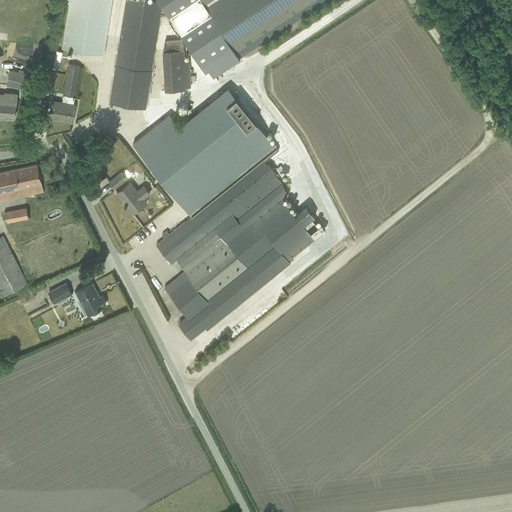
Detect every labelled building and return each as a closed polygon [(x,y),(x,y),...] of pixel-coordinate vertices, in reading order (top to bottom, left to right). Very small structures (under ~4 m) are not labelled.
[(69,0),(64,36),(62,46),(103,53),(105,43),(111,0),(69,0)] [(110,103),(109,107),(112,107),(113,103),(145,108),(146,98),(162,2),(148,0),(125,0),(111,93),(110,103)] [(160,0),(162,2),(206,70),(209,68),(213,75),(326,0),(160,0)] [(164,40),(163,51),(165,91),(185,90),(185,88),(190,87),(189,76),(188,67),(184,68),(182,39),(164,40)] [(80,65),(69,63),(62,103),(52,101),(49,116),(60,118),(59,120),(72,122),(75,105),(73,105),(74,97),(80,65)] [(7,86),(29,90),(33,75),(28,74),(11,70),(7,86)] [(191,217),(262,159),(277,148),(236,98),(240,95),(236,90),(232,93),(229,89),(181,128),(169,114),(132,144),(191,217)] [(0,116),(3,117),(3,115),(15,116),(15,111),(16,111),(18,94),(3,92),(3,93),(0,92),(0,116)] [(47,102),(40,101),(37,118),(44,119),(47,102)] [(164,237),(155,244),(170,263),(175,259),(185,270),(164,287),(188,316),(185,319),(178,324),(190,339),(199,331),(205,326),(207,329),(289,261),(288,260),(314,239),(321,233),(323,232),(312,218),(314,216),(307,207),(296,216),(286,203),(281,197),(286,193),(281,183),(262,159),(191,217),(170,234),(166,230),(161,234),(164,237)] [(0,200),(43,191),(37,164),(0,171),(0,200)] [(109,182),(114,188),(127,178),(122,172),(109,182)] [(131,181),(124,187),(116,193),(132,213),(147,201),(144,197),(150,193),(144,184),(137,189),(131,181)] [(4,212),(7,224),(29,218),(26,207),(4,212)] [(0,237),(0,293),(2,297),(27,284),(2,236),(0,237)] [(71,294),(65,283),(48,292),(54,302),(71,294)] [(105,304),(101,296),(97,299),(93,291),(95,290),(91,283),(83,287),(76,291),(84,306),(86,305),(90,313),(92,316),(94,316),(99,314),(99,312),(98,309),(103,306),(103,305),(105,304)] [(35,298),(31,289),(17,295),(21,304),(35,298)]
